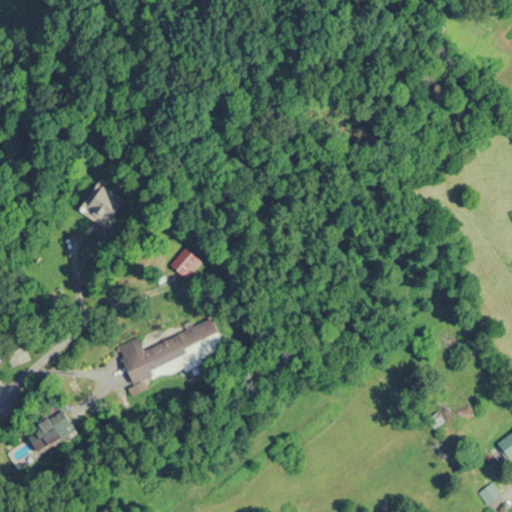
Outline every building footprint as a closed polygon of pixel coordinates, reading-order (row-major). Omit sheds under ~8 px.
[(79,209),(105,228),(125,199),(99,180),(79,209)] [(200,263),(181,250),(167,269),(186,282),(200,263)] [(116,347),(133,394),(155,386),(150,373),(217,348),(209,324),(142,350),(138,339),(116,347)] [(51,428),(55,433),(46,439),(52,447),(73,432),(65,419),(51,428)] [(511,457),(511,432),(495,446),(507,461),(511,457)] [(486,504),(500,495),(492,483),(478,492),(486,504)]
